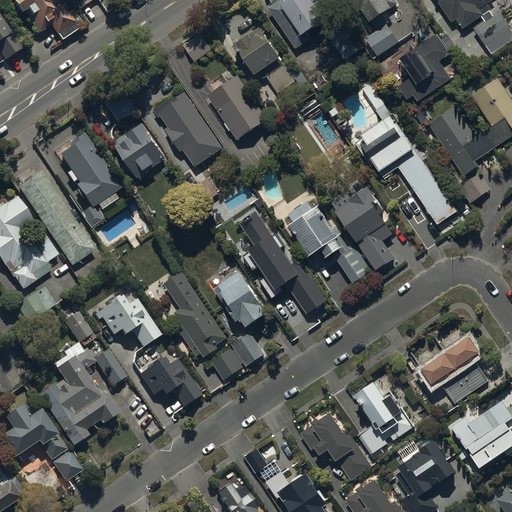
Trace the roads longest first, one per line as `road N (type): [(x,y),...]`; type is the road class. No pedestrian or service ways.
road 1 (residential): [(96,511),(442,276),(475,273),(511,318)]
road 2 (secondary): [(0,116),(177,0)]
